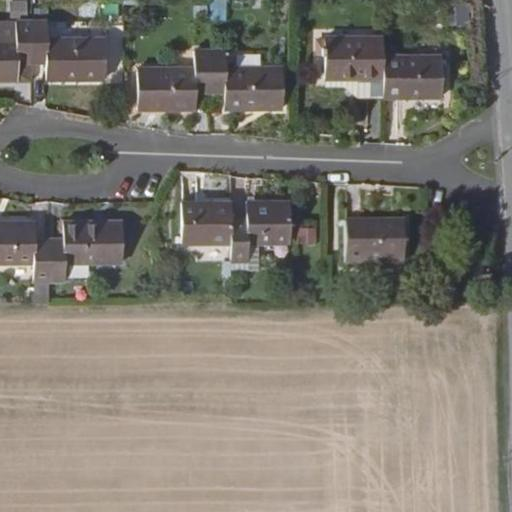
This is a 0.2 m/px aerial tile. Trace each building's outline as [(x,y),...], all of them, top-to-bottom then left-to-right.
[(211,0),(212,22),(227,21),(225,0),(211,0)] [(108,82),(107,39),(50,39),(49,22),(20,21),(20,41),(0,41),(0,83),(20,84),(19,66),(49,66),(49,83),(108,82)] [(337,78),(380,78),(395,78),(395,97),(454,97),(453,54),(395,56),(395,36),(337,35),(337,78)] [(286,108),(285,68),(227,68),(227,50),(200,51),(200,68),(140,68),(139,110),(200,110),(201,87),(226,87),(227,109),(286,108)] [(395,78),(380,78),(380,98),(395,97),(395,78)] [(291,240),(291,197),(247,196),(246,215),(230,216),(231,198),(179,199),(180,240),(228,239),(229,254),(246,254),(246,240),(291,240)] [(346,258),(405,256),(404,214),(346,215),(346,258)] [(118,258),(119,218),(59,217),(59,232),(34,234),(33,218),(0,217),(0,259),(33,259),(33,277),(57,277),(57,258),(118,258)] [(496,292),(496,269),(476,270),(476,291),(496,292)]
